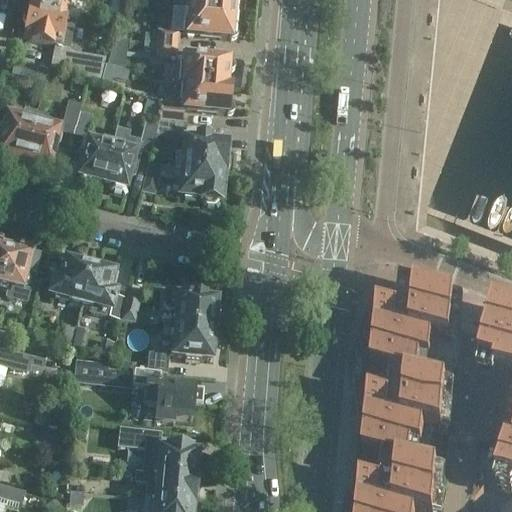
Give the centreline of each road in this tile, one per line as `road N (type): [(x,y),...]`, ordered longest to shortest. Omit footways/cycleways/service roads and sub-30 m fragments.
road 1 (primary): [(310,511),(335,241)]
road 2 (primary): [(335,241),(357,0)]
road 3 (residential): [(235,256),(0,200)]
road 4 (primary): [(272,307),(262,456),(267,511)]
road 5 (residential): [(335,241),(511,297)]
road 6 (primary): [(294,0),(280,184)]
